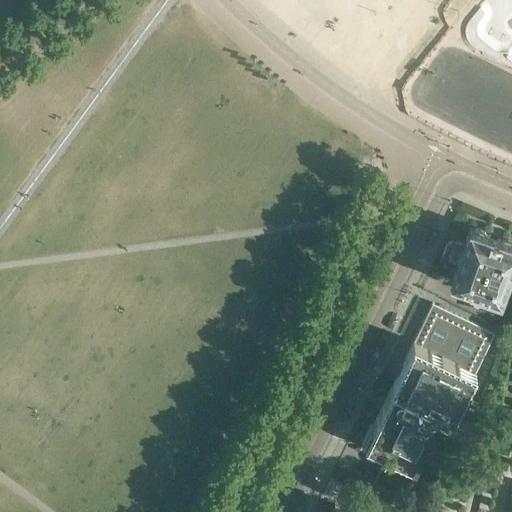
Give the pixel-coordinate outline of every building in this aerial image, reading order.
[(500,299),(511,264),(511,239),(511,238),(510,238),(507,237),(505,237),(503,237),(501,238),(500,238),(489,233),(488,234),(488,233),(487,232),(486,230),(484,229),(482,228),(480,227),(477,227),(475,228),(473,228),(470,227),(464,242),(453,238),(447,240),(442,255),(444,261),(456,265),(452,277),(451,280),(454,281),(471,287),(470,288),(475,290),(471,302),(491,309),(495,297),(500,299)] [(457,409),(495,332),(432,302),(395,378),(457,409)] [(410,463),(435,413),(451,421),(457,409),(395,378),(364,441),(410,463)] [(396,494),(408,469),(386,458),(373,483),(396,494)] [(353,511),(335,503),(330,511),(353,511)]
